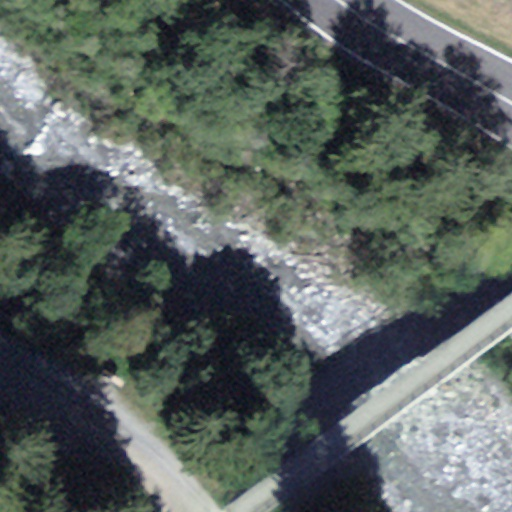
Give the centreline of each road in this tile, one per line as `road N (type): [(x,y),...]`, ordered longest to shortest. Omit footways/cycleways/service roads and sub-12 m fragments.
road 1 (track): [(210,511),(169,469),(0,379)]
road 2 (tertiary): [(345,0),(396,36),(511,95)]
